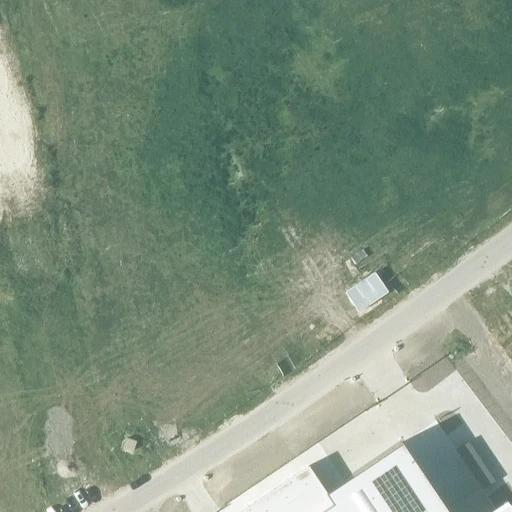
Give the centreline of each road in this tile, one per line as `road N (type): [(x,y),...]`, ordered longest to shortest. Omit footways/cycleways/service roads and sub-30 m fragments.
road 1 (unclassified): [(113,511),(379,338),(511,235)]
road 2 (unclassified): [(80,511),(0,145)]
